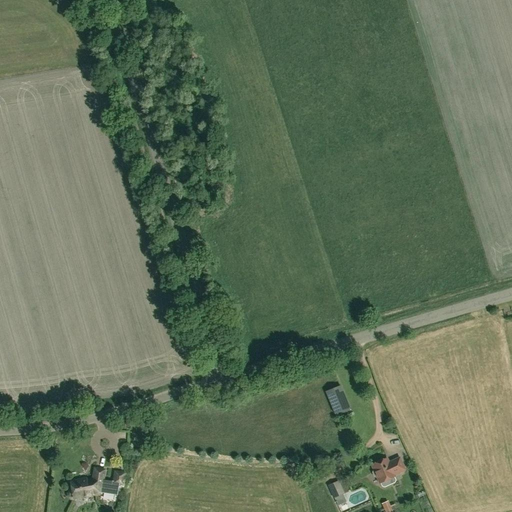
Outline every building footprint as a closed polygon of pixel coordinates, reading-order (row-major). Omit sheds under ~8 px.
[(343,392),(340,386),(326,392),(328,398),(343,392)] [(394,475),(406,470),(400,458),(389,463),(387,459),(373,465),(381,483),(395,477),(394,475)] [(102,493),(105,470),(95,469),(93,480),(84,482),(83,480),(71,483),(72,491),(70,492),(69,494),(68,496),(69,498),(71,499),(74,499),(102,493)] [(124,485),(126,474),(115,472),(114,483),(104,481),(102,492),(117,495),(119,484),(124,485)] [(328,486),(334,498),(344,494),(338,481),(328,486)] [(393,511),(388,501),(382,504),(385,511),(393,511)]
